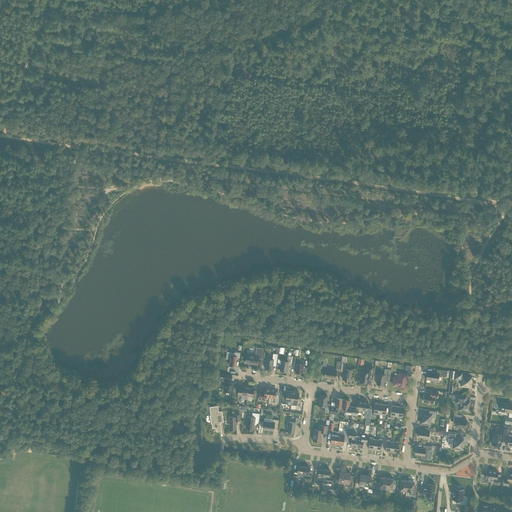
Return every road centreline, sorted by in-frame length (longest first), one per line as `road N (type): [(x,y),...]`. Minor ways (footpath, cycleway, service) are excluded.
road 1 (track): [(507,205),(56,141),(46,194)]
road 2 (track): [(507,205),(471,284),(473,308),(511,313)]
road 3 (track): [(3,134),(47,0)]
